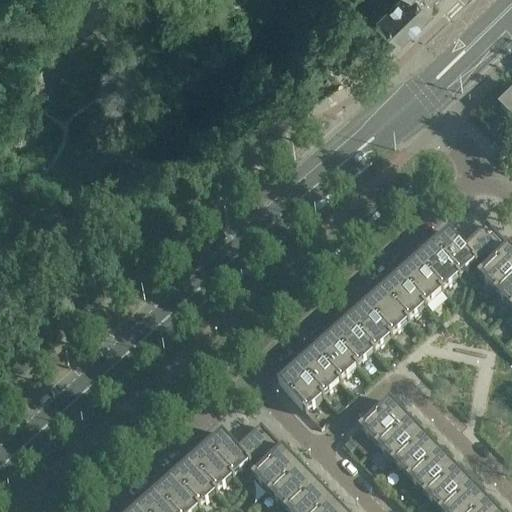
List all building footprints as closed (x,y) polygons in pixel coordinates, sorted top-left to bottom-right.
[(381,0),(388,7),(380,14),(401,36),(404,33),(407,36),(416,27),(413,24),(434,4),(430,0),(429,0),(381,0)] [(511,99),(500,111),(511,124),(511,99)] [(487,229),(464,251),(477,265),(488,255),(495,262),(496,261),(497,262),(509,250),(487,229)] [(449,235),(432,250),(460,281),(461,281),(459,278),(465,274),(466,275),(475,267),(476,268),(476,267),(477,266),(477,265),(464,251),(449,235)] [(432,250),(415,265),(443,297),(444,296),(442,294),(448,289),(449,290),(459,282),(460,281),(432,250)] [(483,275),(478,280),(479,282),(481,280),(486,285),(485,286),(494,295),(494,296),(494,297),(511,280),(511,253),(509,250),(497,262),(496,261),(495,262),(483,274),(483,275)] [(415,265),(398,280),(426,312),(427,311),(425,309),(431,304),(432,306),(442,297),(443,297),(415,265)] [(398,280),(381,295),(409,327),(410,326),(408,324),(414,319),(415,321),(425,312),(425,313),(426,312),(398,280)] [(511,280),(494,297),(495,298),(497,296),(502,301),(501,302),(510,312),(509,312),(510,313),(511,311),(511,280)] [(381,295),(364,310),(392,342),(393,341),(391,339),(396,334),(398,336),(408,327),(408,328),(409,327),(381,295)] [(364,310),(347,325),(375,357),(376,356),(374,354),(379,349),(381,351),(391,342),(391,343),(392,342),(364,310)] [(347,325),(330,341),(358,372),(359,372),(357,369),(362,365),(364,366),(374,357),(374,358),(375,357),(347,325)] [(330,341),(313,356),(341,388),(342,387),(340,385),(345,380),(347,381),(357,373),(358,372),(330,341)] [(313,356),(296,371),(324,403),(325,402),(323,400),(328,395),(330,396),(340,388),(341,388),(313,356)] [(296,371),(278,387),(303,415),(306,419),(308,417),(306,415),(311,410),(313,412),(322,403),(323,404),(324,403),(296,371)] [(362,430),(359,433),(361,435),(363,433),(368,438),(366,440),(375,449),(375,450),(376,451),(406,421),(389,404),(363,430),(362,430)] [(406,421),(376,451),(377,451),(379,449),(384,455),(382,456),(391,465),(391,466),(392,467),(422,438),(406,421)] [(261,430),(238,453),(238,454),(251,468),(251,467),(262,457),(269,464),(270,463),(271,464),(283,452),(261,430)] [(223,436),(206,451),(234,483),(235,482),(233,480),(239,475),(240,477),(242,474),(249,468),(250,469),(250,468),(251,468),(238,454),(238,453),(223,436)] [(422,438),(392,467),(392,468),(395,466),(400,471),(398,472),(407,482),(408,483),(438,454),(422,438)] [(206,451),(189,466),(217,498),(218,497),(216,495),(222,490),(223,492),(225,489),(233,483),(233,484),(234,483),(206,451)] [(257,476),(252,481),(253,483),(255,481),(260,486),(259,487),(261,490),(268,497),(267,497),(268,498),(299,469),(283,452),(271,464),(270,463),(269,464),(257,476)] [(438,454),(408,483),(408,484),(410,482),(415,487),(414,489),(423,498),(422,499),(423,500),(454,470),(438,454)] [(189,466),(172,481),(199,511),(200,511),(199,510),(204,505),(206,507),(208,505),(216,498),(216,499),(217,498),(189,466)] [(299,469),(268,498),(269,499),(271,497),(276,502),(275,504),(277,506),(282,511),(286,511),(315,485),(299,469)] [(454,470),(423,500),(424,501),(426,499),(431,504),(430,505),(436,511),(443,511),(470,487),(454,470)] [(199,511),(172,481),(155,497),(168,511),(199,511)] [(315,485),(286,511),(319,511),(331,502),(315,485)] [(470,487),(443,511),(476,511),(485,503),(470,487)] [(168,511),(155,497),(138,511),(168,511)] [(340,511),(331,502),(319,511),(340,511)] [(494,511),(485,503),(476,511),(494,511)]
